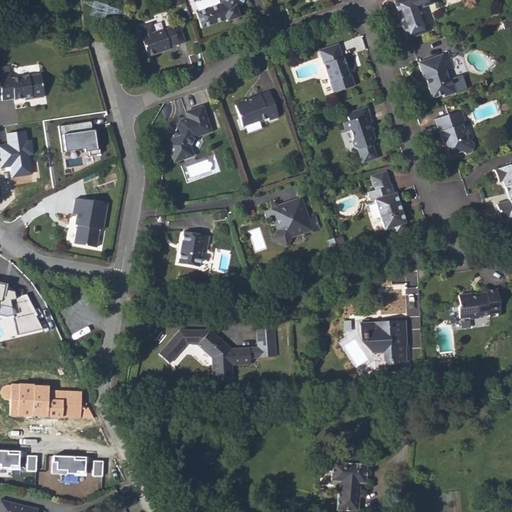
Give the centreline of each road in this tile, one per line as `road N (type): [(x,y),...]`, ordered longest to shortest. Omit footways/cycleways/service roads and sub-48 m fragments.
road 1 (residential): [(412,276),(464,264),(432,206),(362,3)]
road 2 (residential): [(362,3),(273,31),(207,78),(118,108)]
road 3 (residential): [(153,511),(102,410),(117,280)]
road 4 (residential): [(118,108),(135,165),(136,208),(117,280)]
road 5 (residential): [(117,280),(33,260),(0,234)]
